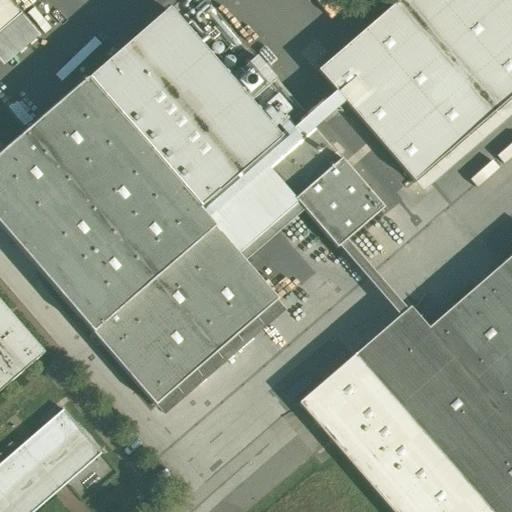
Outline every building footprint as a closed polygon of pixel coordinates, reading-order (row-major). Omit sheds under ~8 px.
[(8,0),(0,0),(0,32),(21,14),(8,0)] [(511,0),(401,0),(317,73),(335,94),(344,104),(413,184),(511,98),(511,0)] [(229,81),(168,11),(87,81),(199,211),(280,140),(276,136),(303,112),(256,58),(229,81)] [(335,94),(281,141),(280,140),(199,211),(87,81),(87,82),(86,81),(0,155),(0,228),(155,407),(277,301),(244,263),(237,255),(208,221),(344,104),(335,94)] [(383,210),(314,131),(268,171),(296,204),(237,255),(244,263),(303,212),(336,250),(383,210)] [(511,511),(511,257),(428,330),(409,309),(298,405),(390,511),(511,511)] [(0,391),(45,353),(0,301),(0,391)] [(63,411),(0,465),(0,511),(33,511),(101,454),(63,411)]
